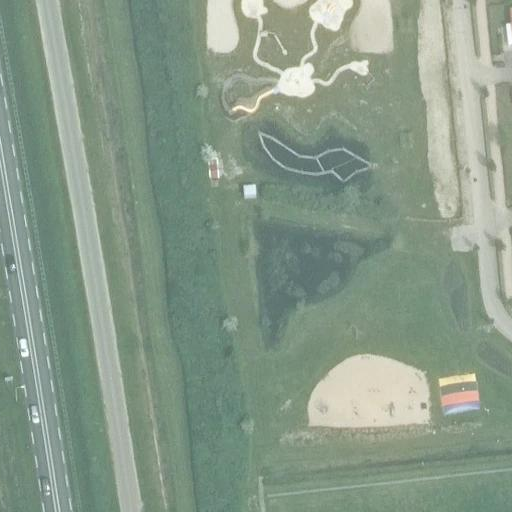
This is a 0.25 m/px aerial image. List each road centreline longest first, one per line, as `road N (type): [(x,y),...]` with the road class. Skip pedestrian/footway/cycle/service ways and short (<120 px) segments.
road 1 (unclassified): [(53,0),(125,511)]
road 2 (primary): [(0,151),(56,511)]
